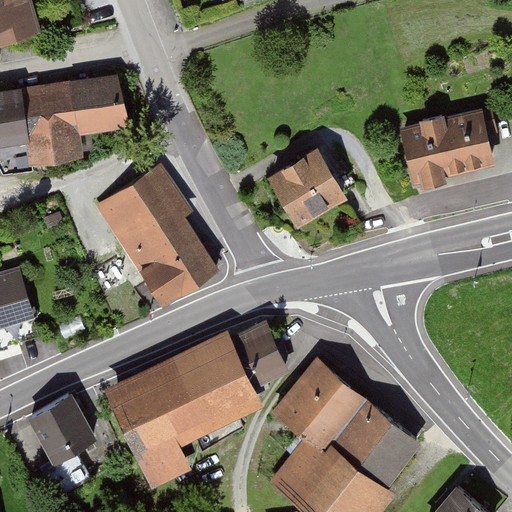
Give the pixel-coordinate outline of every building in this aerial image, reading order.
[(0,0),(0,42),(37,31),(27,0),(0,0)] [(129,128),(120,70),(14,86),(23,139),(27,165),(82,156),(78,136),(129,128)] [(0,142),(23,139),(14,86),(0,88),(0,142)] [(491,107),(396,128),(408,182),(490,164),(484,136),(497,133),(491,107)] [(312,145),(262,173),(291,226),(341,198),(312,145)] [(164,164),(97,208),(160,305),(216,270),(182,218),(194,211),(164,164)] [(0,326),(34,316),(22,277),(0,283),(0,326)] [(227,329),(100,389),(148,489),(186,471),(174,445),(259,405),(252,390),(289,373),(264,321),(231,336),(227,329)] [(273,409),(303,432),(318,444),(357,394),(312,359),(273,409)] [(75,389),(30,413),(54,458),(99,435),(75,389)] [(303,432),(273,470),(326,511),(353,511),(413,437),(357,394),(318,444),(303,432)] [(482,511),(450,488),(433,511),(482,511)]
